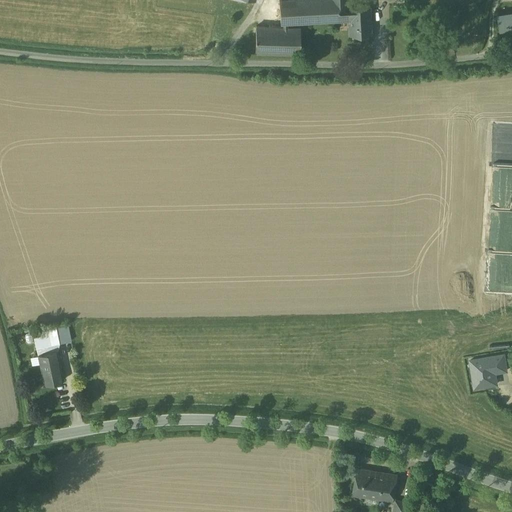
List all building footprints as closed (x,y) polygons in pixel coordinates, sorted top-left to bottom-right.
[(278,0),(280,22),(348,18),(348,6),(349,6),(348,0),(278,0)] [(349,6),(348,6),(348,18),(349,33),(370,32),(368,5),(349,6)] [(511,12),(497,14),(500,31),(511,29),(511,12)] [(300,27),(256,26),(255,52),(299,54),(300,27)] [(69,326),(57,328),(60,343),(72,340),(69,326)] [(57,328),(40,331),(43,346),(60,343),(57,328)] [(57,350),(38,354),(44,383),(63,379),(57,350)] [(470,359),(475,388),(498,384),(496,372),(508,370),(505,353),(470,359)] [(397,474),(358,468),(353,494),(393,500),(397,474)] [(409,511),(411,502),(396,500),(393,511),(409,511)]
